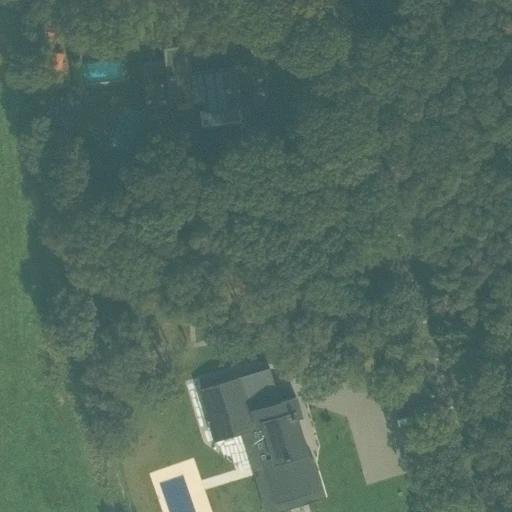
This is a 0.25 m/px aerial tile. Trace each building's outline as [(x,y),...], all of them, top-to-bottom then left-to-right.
[(69,18),(44,19),(45,38),(70,37),(69,18)] [(167,60),(142,63),(148,104),(205,96),(206,108),(200,109),(202,126),(242,121),(235,66),(191,72),(187,45),(165,48),(167,60)] [(60,72),(63,54),(51,52),(48,71),(60,72)] [(62,129),(55,138),(65,147),(73,138),(62,129)] [(123,346),(123,361),(143,362),(144,346),(123,346)] [(300,414),(296,397),(249,411),(240,377),(201,388),(215,437),(264,423),(275,459),(306,450),(295,415),(300,414)]
